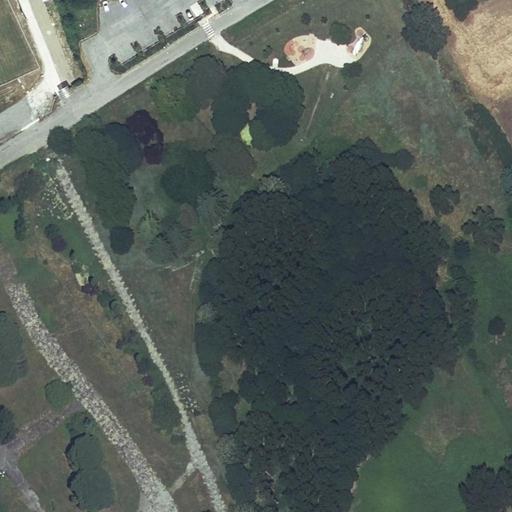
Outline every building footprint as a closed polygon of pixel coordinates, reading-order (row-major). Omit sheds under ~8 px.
[(70,67),(53,0),(38,0),(55,71),(70,67)] [(42,388),(55,379),(50,373),(38,382),(42,388)] [(44,396),(38,398),(42,409),(48,407),(44,396)] [(23,417),(39,412),(35,398),(18,403),(23,417)] [(117,425),(113,431),(126,439),(130,433),(117,425)] [(44,460),(52,474),(65,466),(57,452),(44,460)] [(143,462),(147,477),(162,473),(158,458),(143,462)]
